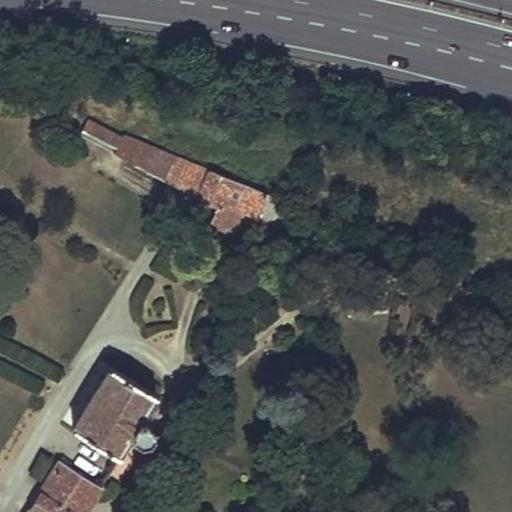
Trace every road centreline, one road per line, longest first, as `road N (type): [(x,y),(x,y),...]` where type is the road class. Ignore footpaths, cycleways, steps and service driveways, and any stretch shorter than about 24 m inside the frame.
road 1 (motorway): [(217,0),(399,33)]
road 2 (trunk): [(399,33),(511,81)]
